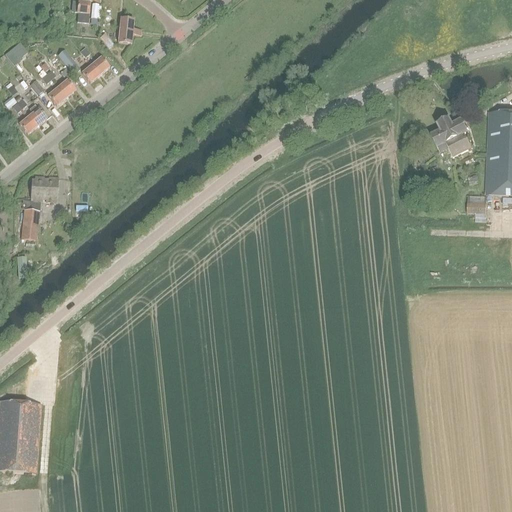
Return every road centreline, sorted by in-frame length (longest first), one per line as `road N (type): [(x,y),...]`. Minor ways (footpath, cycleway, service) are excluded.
road 1 (tertiary): [(0,366),(242,165),(298,128),(415,75),(511,48)]
road 2 (tertiary): [(0,184),(181,37)]
